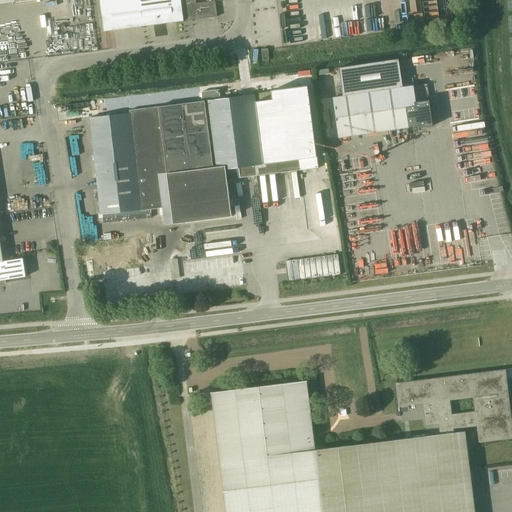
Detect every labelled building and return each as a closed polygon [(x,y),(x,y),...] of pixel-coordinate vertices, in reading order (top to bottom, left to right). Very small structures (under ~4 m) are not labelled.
[(99,0),(103,26),(104,32),(184,21),(217,17),(215,1),(197,3),(196,0),(99,0)] [(324,36),(375,31),(373,13),(362,14),(360,0),(350,0),(352,18),(324,21),(321,0),(298,0),(295,0),(299,32),(323,29),(324,36)] [(263,62),(270,61),(269,49),(262,49),(263,62)] [(344,96),(333,98),(339,138),(419,126),(419,128),(433,126),(429,100),(416,102),(414,86),(403,88),(399,59),(339,68),(344,96)] [(202,100),(220,98),(219,90),(201,92),(202,100)] [(271,92),(259,93),(260,100),(272,99),(271,92)] [(255,95),(252,95),(206,101),(214,167),(226,165),(226,169),(239,168),(240,178),(301,170),(291,96),(256,101),(255,95)] [(214,167),(206,101),(159,107),(167,173),(214,167)] [(90,118),(102,214),(142,209),(141,205),(162,202),(159,174),(167,173),(159,107),(130,110),(130,113),(90,118)] [(162,202),(163,212),(162,212),(162,218),(164,218),(165,225),(215,218),(213,201),(230,199),(226,169),(226,165),(214,167),(167,173),(159,174),(162,202)] [(312,228),(336,225),(333,196),(305,199),(308,223),(312,223),(312,228)] [(140,229),(135,230),(135,226),(128,227),(129,236),(140,234),(140,229)] [(0,238),(0,283),(6,283),(5,279),(26,276),(24,264),(23,258),(4,261),(3,257),(0,238)] [(299,280),(341,274),(338,255),(297,260),(299,280)] [(439,424),(440,434),(316,450),(307,381),(212,392),(226,511),(468,511),(464,472),(459,432),(454,433),(454,429),(477,426),(479,442),(511,438),(511,418),(507,379),(506,370),(506,369),(396,383),(399,407),(409,405),(423,404),(426,426),(439,424)]
